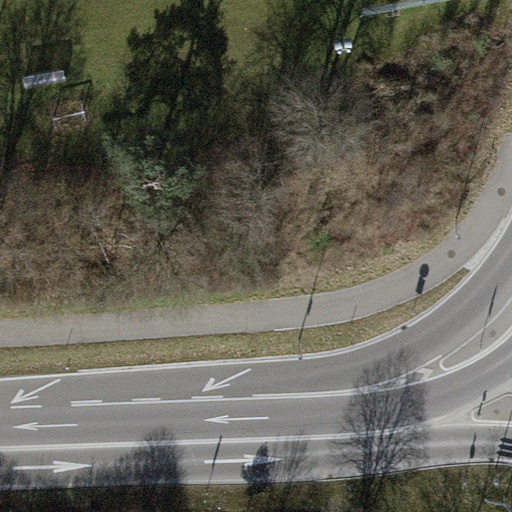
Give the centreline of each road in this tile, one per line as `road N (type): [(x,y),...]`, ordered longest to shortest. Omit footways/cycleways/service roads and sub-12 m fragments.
road 1 (trunk): [(0,470),(511,443)]
road 2 (trunk): [(511,262),(461,319),(407,352),(339,373),(295,375),(222,421)]
road 3 (trunk): [(511,362),(408,406),(222,421)]
road 4 (trunk): [(222,421),(0,428)]
